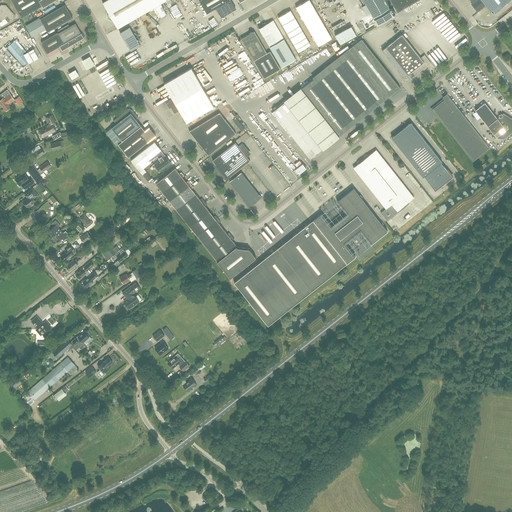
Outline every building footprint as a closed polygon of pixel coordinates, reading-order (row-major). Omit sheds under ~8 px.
[(39,1),(38,0),(11,0),(22,18),(21,18),(25,23),(33,18),(32,15),(37,12),(36,10),(42,6),(39,1)] [(118,28),(166,0),(106,0),(103,2),(118,28)] [(198,0),(199,0),(207,14),(216,8),(221,17),(236,9),(230,0),(198,0)] [(332,38),(309,0),(307,0),(296,7),(319,46),(332,38)] [(363,0),(366,4),(362,7),(366,15),(371,12),(378,24),(393,15),(388,6),(391,4),(392,3),(390,0),(363,0)] [(390,0),(392,3),(398,12),(418,0),(390,0)] [(492,14),(509,0),(470,0),(473,3),(471,4),(477,11),(486,5),(492,14)] [(14,14),(6,5),(2,4),(0,5),(0,22),(5,18),(8,22),(10,19),(14,19),(14,14)] [(48,32),(73,18),(65,4),(40,19),(48,32)] [(299,52),(311,45),(290,10),(278,17),(299,52)] [(270,47),(284,39),(273,20),(266,24),(265,22),(258,27),(270,47)] [(62,40),(64,43),(60,46),(62,50),(84,37),(76,23),(72,25),(58,33),(62,40)] [(341,45),(357,36),(351,26),(335,35),(341,45)] [(130,27),(120,32),(131,51),(140,45),(130,27)] [(254,32),(253,31),(252,31),(250,32),(250,33),(250,34),(241,39),(264,78),(280,69),(270,51),(267,53),(254,31),(254,32)] [(53,50),(60,46),(64,43),(62,40),(58,33),(58,32),(42,41),(42,44),(47,53),(53,50)] [(421,58),(402,34),(382,50),(404,78),(403,78),(406,82),(431,63),(425,55),(421,58)] [(284,39),(270,47),(282,67),(296,59),(284,39)] [(313,77),(351,126),(400,87),(362,39),(313,77)] [(26,53),(15,40),(6,47),(23,67),(29,62),(29,63),(39,58),(33,48),(26,53)] [(313,55),(318,63),(323,60),(318,52),(313,55)] [(82,61),(87,70),(95,65),(90,57),(82,61)] [(71,77),(79,73),(75,67),(68,70),(71,77)] [(174,114),(180,111),(187,123),(214,107),(191,68),(164,84),(172,98),(165,102),(169,109),(171,108),(174,114)] [(310,159),(351,126),(313,77),(312,77),(314,79),(273,111),(310,159)] [(247,87),(252,85),(251,82),(239,87),(240,90),(247,87)] [(0,102),(6,111),(11,107),(8,104),(15,100),(7,90),(0,94),(0,102)] [(473,160),(489,148),(447,94),(442,97),(444,100),(435,107),(434,111),(473,160)] [(481,117),(494,134),(497,138),(504,139),(511,132),(511,119),(503,114),(497,118),(485,103),(475,110),(476,112),(473,114),(477,120),(481,117)] [(130,111),(129,109),(114,120),(116,124),(112,128),(122,141),(118,144),(129,157),(156,135),(149,127),(145,130),(136,119),(138,118),(132,109),(130,111)] [(200,148),(229,125),(219,113),(189,131),(199,143),(197,145),(200,148)] [(53,125),(56,124),(55,123),(56,122),(52,115),(46,118),(50,125),(47,126),(39,130),(43,138),(56,131),(53,125)] [(444,166),(441,162),(442,162),(411,122),(392,137),(423,177),(424,176),(427,179),(426,180),(435,190),(453,176),(444,166)] [(229,125),(200,148),(202,151),(204,150),(208,155),(236,133),(229,125)] [(53,150),(65,147),(63,141),(51,144),(53,150)] [(135,157),(131,160),(140,172),(143,175),(147,172),(144,169),(151,163),(150,162),(149,160),(161,150),(155,141),(142,151),(135,157)] [(227,180),(235,173),(235,172),(250,160),(236,142),(213,160),(227,178),(226,179),(227,180)] [(36,159),(45,153),(41,148),(33,154),(36,159)] [(414,197),(376,150),(368,156),(367,154),(357,162),(358,164),(353,168),(386,209),(381,213),(387,221),(402,209),(403,210),(404,211),(406,209),(406,208),(406,207),(409,204),(408,202),(414,197)] [(166,156),(165,155),(164,155),(159,159),(160,160),(152,166),(154,169),(155,168),(159,172),(160,171),(165,168),(172,163),(166,156)] [(43,173),(51,166),(47,161),(39,168),(43,173)] [(33,166),(28,170),(35,178),(37,182),(42,178),(40,175),(37,171),(33,166)] [(182,177),(184,176),(181,172),(180,174),(175,168),(155,184),(162,193),(182,177)] [(20,185),(23,183),(27,188),(33,183),(30,178),(29,179),(24,172),(16,179),(20,185)] [(143,175),(147,181),(151,178),(147,172),(143,175)] [(250,206),(262,197),(242,172),(230,181),(250,206)] [(187,182),(182,177),(162,193),(169,201),(191,184),(188,181),(187,182)] [(176,210),(196,194),(191,189),(193,187),(191,184),(169,201),(176,210)] [(296,233),(330,277),(356,256),(346,244),(361,232),(371,244),(388,231),(353,188),(337,201),(347,214),(331,226),(321,213),(296,233)] [(27,207),(35,201),(32,198),(36,195),(32,190),(26,195),(28,198),(24,202),(27,207)] [(183,218),(204,201),(202,198),(200,200),(196,194),(176,210),(183,218)] [(190,227),(209,211),(205,206),(207,205),(204,201),(183,218),(190,227)] [(51,214),(51,211),(50,209),(48,209),(48,206),(50,204),(47,202),(40,208),(43,210),(40,213),(39,213),(38,213),(38,215),(36,217),(40,222),(45,218),(46,218),(46,216),(47,215),(50,215),(51,214)] [(197,236),(218,219),(216,215),(214,217),(209,211),(190,227),(197,236)] [(203,244),(223,229),(219,223),(221,222),(218,219),(197,236),(203,244)] [(53,236),(61,230),(58,227),(60,225),(56,220),(52,224),(54,226),(49,231),(53,236)] [(210,253),(232,236),(229,233),(227,234),(223,229),(203,244),(210,253)] [(61,230),(53,236),(58,242),(63,237),(65,240),(70,236),(66,231),(63,233),(61,230)] [(88,240),(91,238),(87,232),(80,238),(83,243),(88,239),(88,240)] [(268,325),(330,277),(296,233),(234,282),(268,325)] [(217,262),(237,246),(232,240),(234,239),(232,236),(210,253),(217,262)] [(63,259),(62,260),(63,261),(64,260),(65,261),(67,259),(68,259),(74,253),(76,251),(71,245),(66,250),(67,251),(61,257),(63,259)] [(110,247),(105,251),(106,251),(110,257),(111,258),(116,254),(120,250),(117,246),(112,249),(110,247)] [(237,246),(217,262),(230,278),(256,258),(249,249),(237,247),(237,246)] [(121,261),(128,255),(123,249),(120,252),(122,254),(117,257),(121,261)] [(72,269),(74,267),(75,268),(78,265),(77,263),(83,259),(80,256),(75,261),(74,260),(68,265),(70,267),(69,267),(71,269),(72,269)] [(90,273),(88,270),(94,265),(90,261),(76,274),(78,276),(77,276),(79,278),(80,278),(82,276),(83,277),(85,274),(87,276),(90,273)] [(136,279),(141,276),(137,269),(132,272),(136,279)] [(87,286),(90,284),(90,285),(94,282),(92,280),(97,277),(98,276),(94,272),(89,277),(83,282),(85,284),(85,285),(86,286),(87,286)] [(128,276),(126,274),(120,278),(123,284),(130,280),(129,278),(132,276),(131,274),(128,276)] [(130,309),(140,301),(134,293),(140,289),(136,283),(122,292),(127,299),(124,301),(130,309)] [(41,335),(43,334),(45,337),(50,332),(48,329),(51,327),(46,321),(43,324),(37,317),(32,322),(38,329),(36,330),(41,335)] [(174,337),(166,327),(162,330),(168,338),(170,340),(174,337)] [(157,342),(165,336),(160,330),(153,336),(157,342)] [(53,353),(57,358),(69,348),(71,350),(73,348),(75,350),(76,350),(79,348),(79,347),(82,345),(84,343),(83,342),(86,340),(88,342),(91,339),(89,337),(88,336),(89,335),(87,333),(86,334),(84,332),(79,337),(78,336),(72,342),(70,343),(68,340),(53,353)] [(160,355),(168,349),(162,341),(159,343),(160,344),(155,348),(160,355)] [(173,368),(178,364),(179,366),(185,361),(183,359),(181,361),(176,356),(168,363),(173,368)] [(68,357),(27,392),(34,400),(65,373),(67,372),(69,373),(71,375),(78,369),(75,365),(68,357)] [(109,358),(99,367),(101,369),(97,372),(102,377),(106,374),(104,372),(108,369),(107,367),(113,362),(109,358)] [(184,371),(189,366),(185,361),(179,366),(184,371)] [(90,378),(96,372),(92,367),(85,373),(90,378)] [(197,367),(191,371),(194,375),(200,371),(197,367)] [(196,384),(192,378),(186,382),(184,380),(181,382),(188,391),(196,384)] [(67,395),(62,389),(54,394),(59,401),(67,395)]
